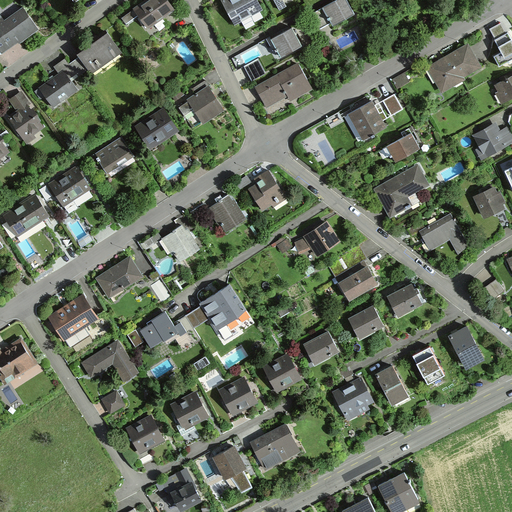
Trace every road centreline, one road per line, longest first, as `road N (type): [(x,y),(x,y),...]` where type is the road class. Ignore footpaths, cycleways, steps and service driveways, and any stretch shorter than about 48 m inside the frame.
road 1 (residential): [(22,302),(265,145)]
road 2 (residential): [(265,145),(510,4)]
road 3 (tertiary): [(276,509),(511,387)]
road 4 (residential): [(450,292),(265,145)]
road 5 (residential): [(22,302),(132,488)]
road 6 (residential): [(265,145),(188,0)]
road 7 (residential): [(0,83),(121,0)]
